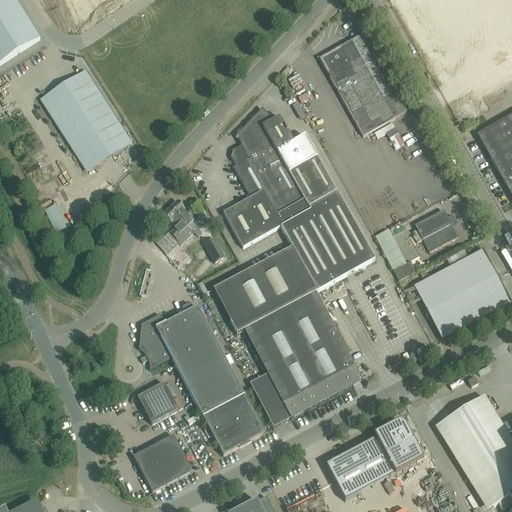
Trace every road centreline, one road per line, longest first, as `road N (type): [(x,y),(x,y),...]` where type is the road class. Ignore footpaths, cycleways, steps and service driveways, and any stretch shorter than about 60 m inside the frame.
road 1 (tertiary): [(324,0),(164,173),(99,313),(43,344)]
road 2 (unclassified): [(167,511),(511,331)]
road 3 (unclassified): [(511,245),(373,0)]
road 4 (unclassified): [(103,501),(43,344)]
road 5 (unclassified): [(30,0),(68,42),(143,0)]
road 6 (unknown): [(415,381),(471,511)]
